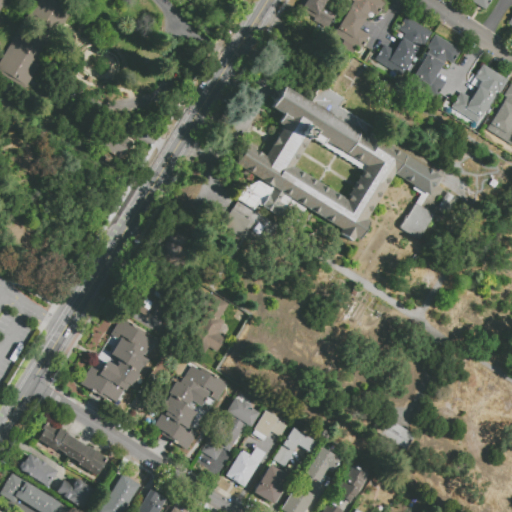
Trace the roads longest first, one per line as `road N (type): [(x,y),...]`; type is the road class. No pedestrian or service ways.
road 1 (tertiary): [(83,293),(270,0)]
road 2 (residential): [(231,511),(28,378)]
